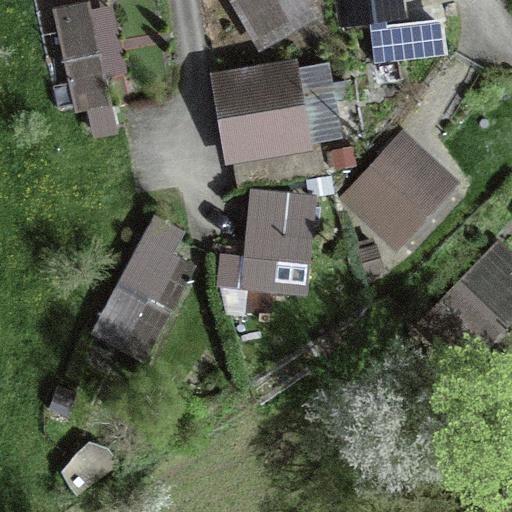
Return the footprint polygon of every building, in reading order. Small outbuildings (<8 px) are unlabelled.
[(303,0),(231,0),(258,49),(314,18),(303,0)] [(348,0),(350,13),(392,8),(391,0),(348,0)] [(87,1),(55,8),(76,109),(89,106),(95,134),(114,130),(87,1)] [(297,55),(210,71),(226,161),(313,145),(297,55)] [(401,129),(342,197),(398,246),(458,178),(401,129)] [(313,196),(250,189),(239,285),(302,292),(313,196)] [(99,333),(145,358),(194,264),(168,251),(178,232),(158,221),(99,333)] [(511,248),(498,235),(413,324),(461,370),(511,316),(511,248)]
